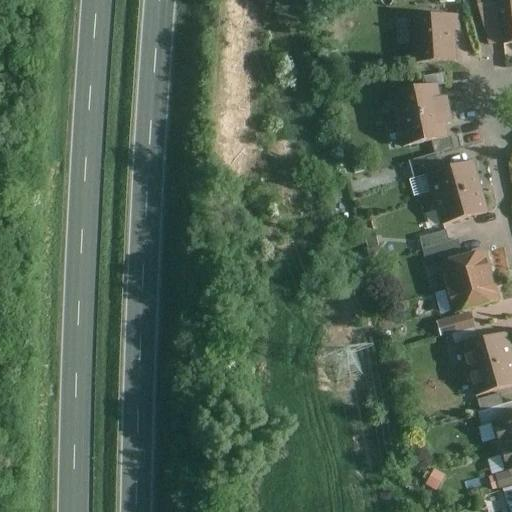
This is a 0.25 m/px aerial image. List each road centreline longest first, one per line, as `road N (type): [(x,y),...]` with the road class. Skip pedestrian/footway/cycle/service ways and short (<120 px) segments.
road 1 (motorway): [(139,511),(144,227),(160,0)]
road 2 (motorway): [(97,0),(74,511)]
